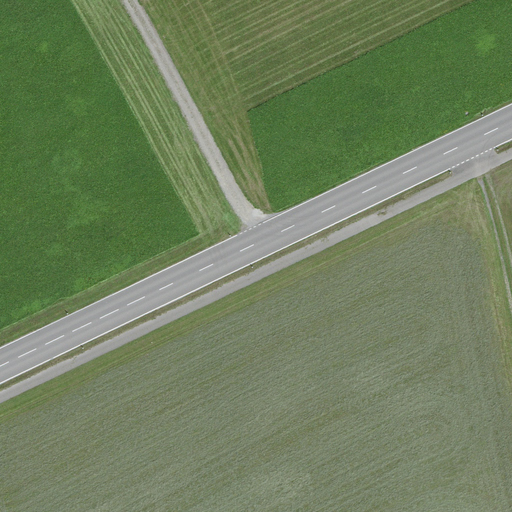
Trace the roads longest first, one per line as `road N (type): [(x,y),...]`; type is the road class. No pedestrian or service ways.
road 1 (secondary): [(511,123),(0,367)]
road 2 (track): [(261,241),(129,0)]
road 3 (track): [(511,273),(469,143)]
